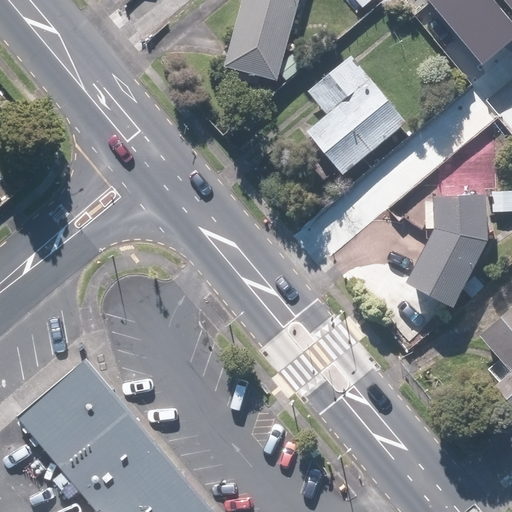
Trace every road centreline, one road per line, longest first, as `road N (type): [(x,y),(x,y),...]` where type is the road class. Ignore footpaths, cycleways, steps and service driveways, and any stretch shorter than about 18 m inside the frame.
road 1 (secondary): [(373,421),(330,405),(270,339),(259,285)]
road 2 (secondary): [(259,285),(307,307),(364,376),(373,421)]
road 3 (secondary): [(29,0),(146,136)]
road 4 (residential): [(43,251),(56,215),(146,136)]
road 5 (residential): [(170,164),(80,243),(43,251)]
road 6 (secondary): [(170,164),(259,285)]
